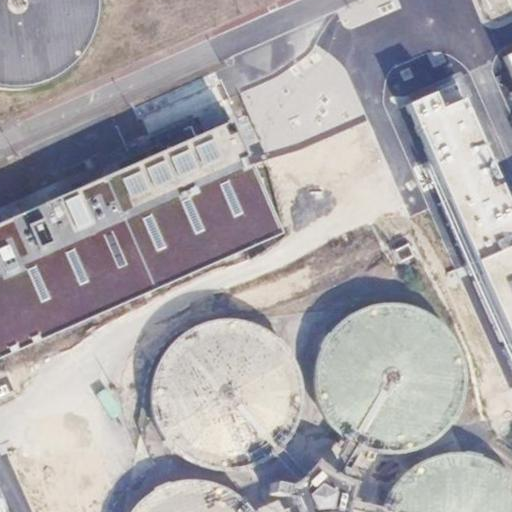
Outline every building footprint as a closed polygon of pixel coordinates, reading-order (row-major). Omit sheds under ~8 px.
[(0,0),(0,86),(7,89),(33,88),(58,79),(79,63),(94,42),(101,16),(100,0),(0,0)] [(511,52),(502,56),(511,81),(511,52)] [(227,128),(0,227),(0,361),(277,240),(227,128)] [(325,332),(315,354),(312,378),(317,402),(329,424),(347,440),(352,443),(364,448),(369,450),(393,453),(417,448),(438,436),(455,418),(465,396),(468,372),(463,348),(451,327),(433,310),(411,300),(387,297),(363,302),(342,314),(325,332)] [(156,364),(149,387),(150,410),(157,433),(172,451),(191,465),(214,472),(237,471),(260,464),(275,452),(278,449),(283,443),(292,430),(299,408),(298,384),(291,362),(276,343),(257,329),(234,322),(211,323),(189,331),(170,345),(156,364)] [(385,509),(384,511),(511,511),(511,479),(499,467),(478,457),(455,454),(432,459),(411,470),(395,488),(387,504),(385,509)] [(274,498),(287,499),(290,507),(292,511),(348,511),(349,509),(352,497),(355,484),(344,477),(334,471),(321,463),(309,473),(300,481),(292,488),(275,487),(274,498)] [(135,511),(257,511),(256,510),(239,494),(217,484),(194,481),(171,485),(150,497),(135,511)]
